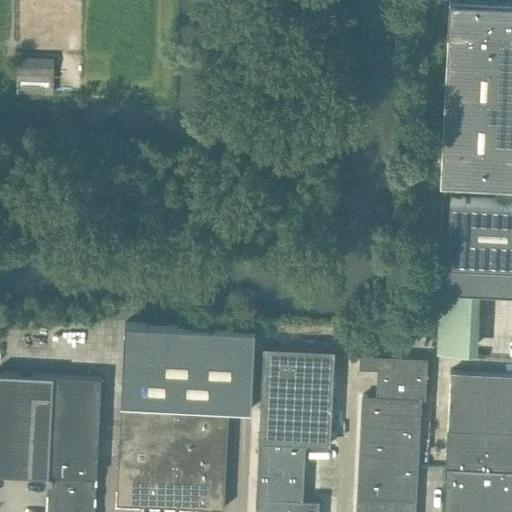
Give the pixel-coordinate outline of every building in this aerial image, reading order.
[(511,184),(511,3),(449,0),(440,181),(511,184)] [(19,60),(18,92),(54,93),(55,60),(19,60)] [(479,289),(511,290),(511,199),(450,197),(446,287),(440,287),(437,350),(477,352),(479,289)] [(224,508),(229,407),(251,408),(254,347),(255,327),(125,322),(117,503),(224,508)] [(332,412),(333,381),(334,349),(335,339),(298,337),(298,334),(264,332),(260,408),(332,412)] [(378,367),(377,395),(420,397),(425,398),(426,358),(360,354),(360,366),(378,367)] [(0,473),(49,476),(54,375),(0,370),(0,473)] [(511,373),(450,370),(445,468),(511,471),(511,373)] [(54,375),(49,476),(47,511),(95,511),(101,377),(90,377),(54,375)] [(357,497),(416,499),(420,397),(377,395),(362,395),(357,497)] [(332,412),(260,408),(259,442),(256,497),(255,511),(319,511),(320,499),(304,499),(306,443),(330,444),(332,412)] [(511,511),(511,471),(445,468),(443,511),(511,511)] [(356,511),(415,511),(416,499),(357,497),(356,511)]
